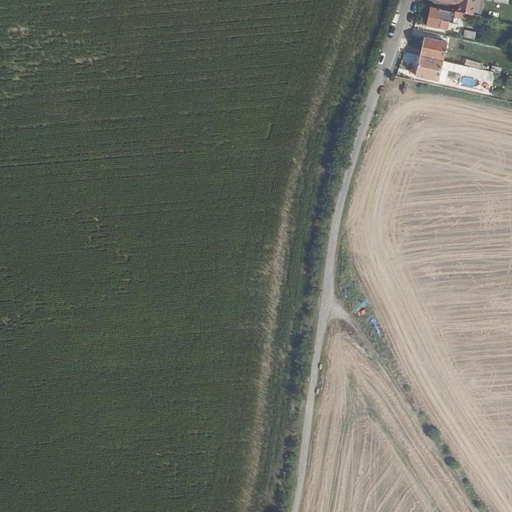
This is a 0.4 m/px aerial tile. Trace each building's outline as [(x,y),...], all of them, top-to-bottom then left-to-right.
[(478,20),(482,0),(437,0),(436,4),(447,7),(447,5),(456,7),(454,15),(478,20)] [(450,27),(452,17),(426,11),(421,30),(432,32),(434,21),(441,22),(440,25),(450,27)] [(464,30),(463,37),(474,38),(475,31),(464,30)] [(440,66),(443,47),(420,42),(416,61),(440,66)] [(435,84),(437,72),(461,77),(461,80),(480,84),(482,75),(440,66),(416,61),(411,80),(435,84)]
